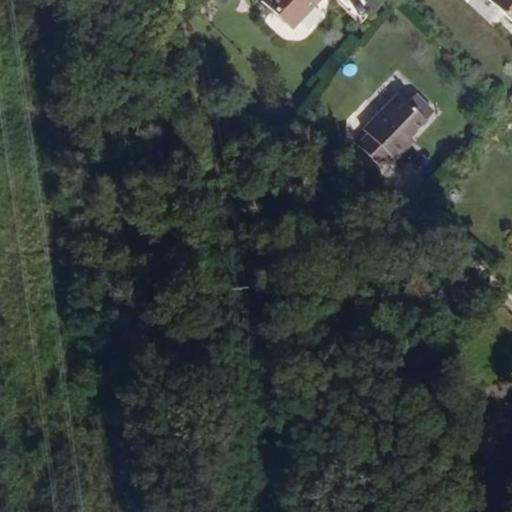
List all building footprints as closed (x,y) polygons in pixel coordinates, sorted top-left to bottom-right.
[(262,0),(289,26),(313,0),(262,0)] [(511,0),(488,0),(511,21),(511,0)] [(408,106),(398,96),(365,131),(370,136),(391,157),(395,161),(407,148),(403,145),(411,137),(434,114),(417,97),(408,106)] [(370,136),(359,147),(380,168),(391,157),(370,136)] [(403,145),(407,148),(415,141),(411,137),(403,145)]
